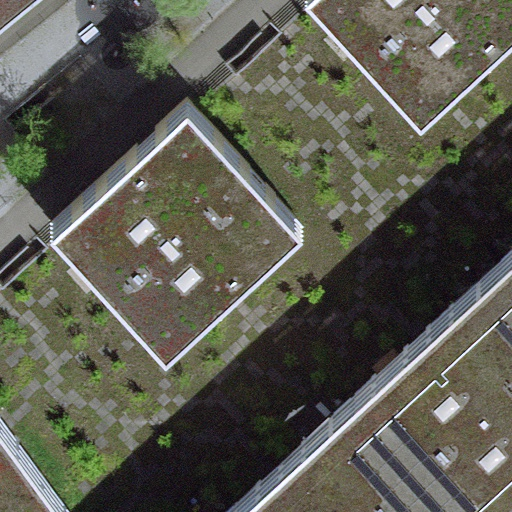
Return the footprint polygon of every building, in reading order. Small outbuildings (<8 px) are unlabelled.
[(511,0),(312,0),(417,113),(511,23),(511,0)] [(182,96),(46,222),(161,347),(298,223),(182,96)] [(511,244),(502,253),(511,263),(511,244)] [(488,511),(511,490),(511,263),(502,253),(347,396),(453,511),(488,511)] [(453,511),(347,396),(220,511),(453,511)] [(0,420),(0,511),(49,511),(61,504),(0,420)]
